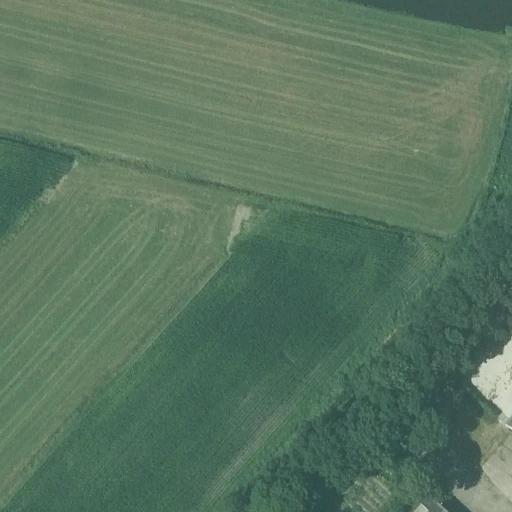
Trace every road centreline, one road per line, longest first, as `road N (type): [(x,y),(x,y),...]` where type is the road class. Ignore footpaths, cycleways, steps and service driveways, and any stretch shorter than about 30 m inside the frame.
road 1 (track): [(222,0),(511,64)]
road 2 (unclassified): [(271,511),(363,410)]
